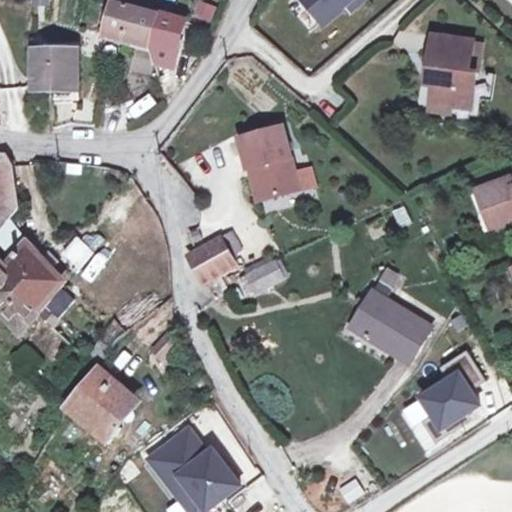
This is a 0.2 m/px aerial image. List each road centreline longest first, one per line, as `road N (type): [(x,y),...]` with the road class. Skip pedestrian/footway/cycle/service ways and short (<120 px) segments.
road 1 (unclassified): [(142,148),(220,388),(307,511)]
road 2 (unclassified): [(244,0),(142,148)]
road 3 (residential): [(363,511),(511,419)]
road 4 (unclassified): [(142,148),(0,141)]
